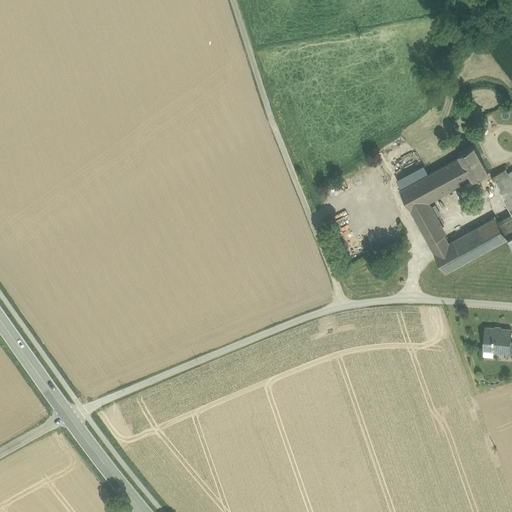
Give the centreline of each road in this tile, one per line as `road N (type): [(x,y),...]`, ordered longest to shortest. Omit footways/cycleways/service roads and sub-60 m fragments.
road 1 (unclassified): [(343,301),(233,0)]
road 2 (unclassified): [(343,301),(67,414)]
road 3 (unclassified): [(511,307),(343,301)]
road 4 (primary): [(67,414),(143,511)]
